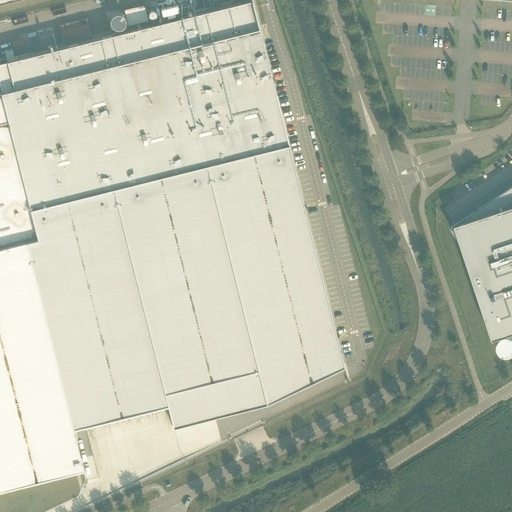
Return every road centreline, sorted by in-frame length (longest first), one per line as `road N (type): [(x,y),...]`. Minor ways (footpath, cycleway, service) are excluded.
road 1 (tertiary): [(167,502),(396,387),(415,363),(427,323),(412,253)]
road 2 (tertiary): [(313,511),(511,387)]
